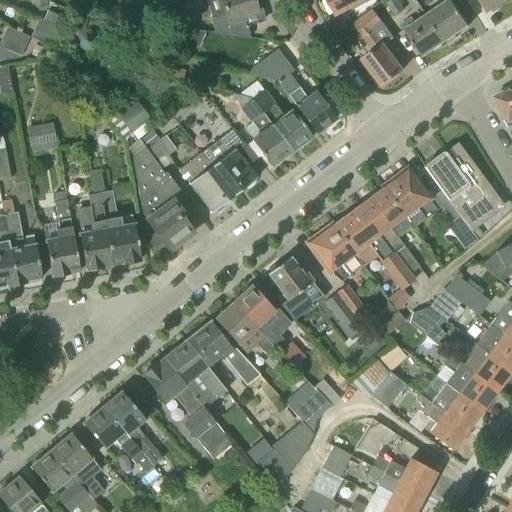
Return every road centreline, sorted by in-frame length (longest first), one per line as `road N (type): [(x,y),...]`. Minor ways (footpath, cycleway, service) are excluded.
road 1 (residential): [(142,325),(389,135)]
road 2 (residential): [(0,441),(142,325)]
road 3 (residential): [(389,135),(293,0)]
road 4 (residential): [(0,326),(79,306),(121,310),(142,325)]
